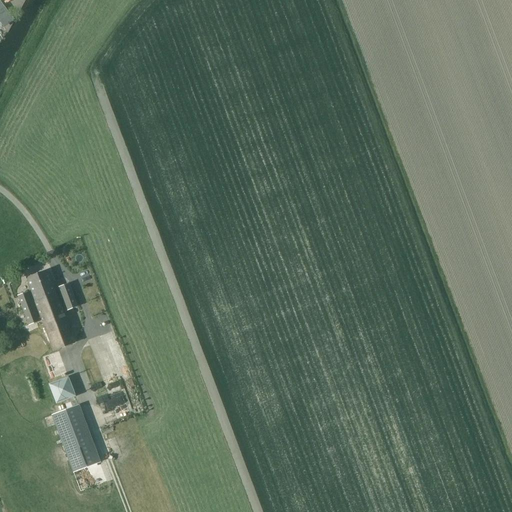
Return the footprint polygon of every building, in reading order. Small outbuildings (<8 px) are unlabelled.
[(4,4),(0,7),(0,23),(5,30),(10,27),(6,22),(13,16),(4,4)] [(19,15),(22,8),(17,5),(13,12),(19,15)] [(53,351),(74,344),(47,270),(26,278),(53,351)] [(67,311),(78,307),(69,283),(58,287),(67,311)] [(30,356),(49,349),(27,292),(18,296),(29,325),(19,328),(30,356)] [(39,365),(37,374),(43,375),(52,382),(64,378),(66,366),(55,359),(45,363),(44,366),(39,365)] [(68,377),(49,384),(56,404),(75,396),(68,377)] [(100,462),(78,405),(52,415),(73,472),(100,462)]
